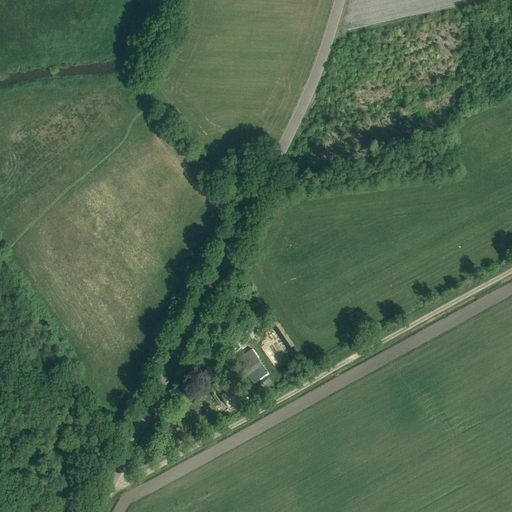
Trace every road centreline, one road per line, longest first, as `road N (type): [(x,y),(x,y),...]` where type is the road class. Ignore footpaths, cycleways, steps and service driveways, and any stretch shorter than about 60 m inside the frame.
road 1 (tertiary): [(97,511),(302,104),(338,0)]
road 2 (track): [(115,475),(137,475),(511,270)]
